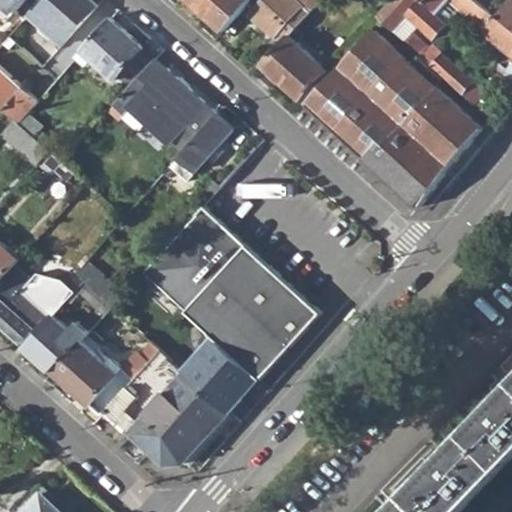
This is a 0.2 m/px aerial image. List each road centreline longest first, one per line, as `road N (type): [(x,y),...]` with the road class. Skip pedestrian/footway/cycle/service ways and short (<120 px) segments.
road 1 (residential): [(427,253),(141,0)]
road 2 (residential): [(199,511),(427,253)]
road 3 (residential): [(0,370),(157,511)]
road 4 (residential): [(427,253),(511,160)]
